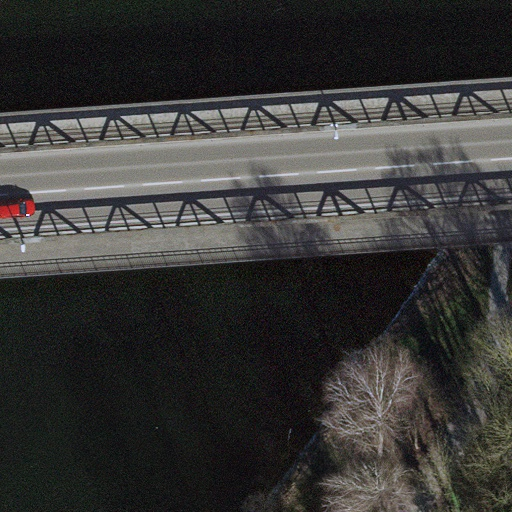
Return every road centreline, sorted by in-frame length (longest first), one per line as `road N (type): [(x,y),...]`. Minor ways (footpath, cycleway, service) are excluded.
road 1 (primary): [(0,196),(511,160)]
road 2 (track): [(415,511),(465,429),(496,341)]
